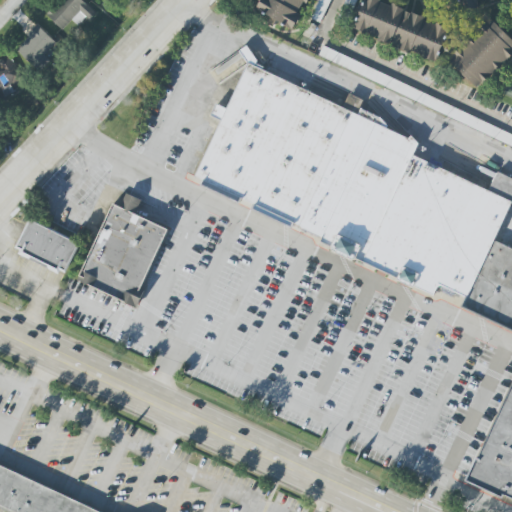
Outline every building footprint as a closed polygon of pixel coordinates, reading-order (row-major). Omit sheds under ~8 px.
[(72,20),(80,27),(94,11),(82,0),(60,0),(47,14),(63,30),(72,20)] [(294,29),(302,13),(303,14),(309,0),(259,0),(255,10),(294,29)] [(437,61),(449,26),(375,0),(364,0),(353,32),(437,61)] [(456,0),(457,3),(464,1),(465,10),(479,7),(478,3),(493,0),(456,0)] [(511,54),(511,39),(491,18),(480,28),(485,33),(474,43),(470,40),(448,61),(476,89),(511,54)] [(15,48),(34,68),(58,46),(39,26),(15,48)] [(0,57),(0,72),(0,86),(18,86),(17,58),(0,57)] [(247,63),(228,109),(217,104),(212,114),(221,118),(194,182),(242,202),(239,209),(464,300),(461,309),(511,330),(511,378),(469,483),(511,500),(511,253),(494,246),(511,200),(511,178),(497,172),(490,188),(413,157),(420,139),(358,113),(363,100),(349,94),(345,103),(247,63)] [(136,296),(168,230),(114,204),(77,280),(136,308),(141,298),(136,296)] [(80,242),(29,218),(15,247),(20,249),(17,254),(59,273),(60,270),(66,272),(80,242)] [(0,504),(15,511),(100,511),(0,466),(0,504)]
